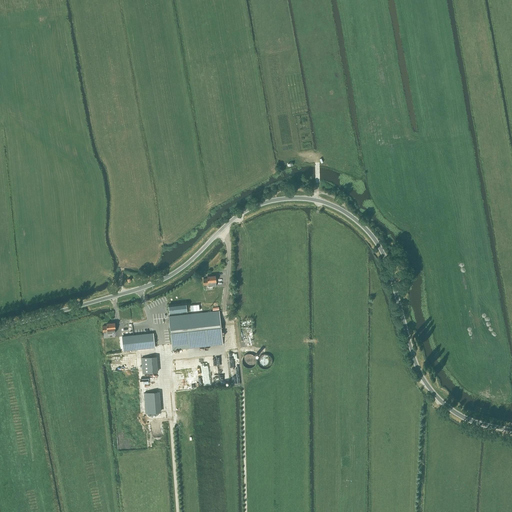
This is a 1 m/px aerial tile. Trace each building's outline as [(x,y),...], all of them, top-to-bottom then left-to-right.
[(207,278),(203,279),(204,285),(208,285),(208,286),(212,286),(216,286),(216,282),(216,275),(207,276),(207,278)] [(170,313),(187,312),(186,303),(169,304),(170,313)] [(172,350),(223,344),(219,311),(169,316),(172,350)] [(107,325),(102,326),(103,332),(107,331),(107,333),(115,333),(115,329),(115,323),(106,323),(107,325)] [(123,337),(122,337),(124,350),(124,351),(135,349),(139,349),(155,347),(153,333),(133,336),(123,337)] [(255,362),(256,361),(255,360),(255,359),(254,357),(254,356),(253,355),(251,355),(250,354),(249,354),(247,354),(246,355),(245,355),(244,356),(243,357),(242,358),(242,360),(242,361),(242,362),(242,364),(243,365),(244,366),(245,367),(246,367),(247,368),(249,368),(250,368),(251,367),(252,367),(254,366),(254,365),(255,364),(255,362)] [(271,362),(271,361),(271,360),(271,358),(270,357),(269,356),(268,355),(267,354),(265,354),(264,354),(262,354),(261,354),(260,355),(259,356),(258,358),(257,359),(257,360),(257,362),(257,363),(258,365),(259,366),(260,367),(261,368),(262,368),(264,368),(265,368),(267,368),(268,367),(269,366),(270,365),(271,364),(271,362)] [(157,357),(141,358),(142,374),(158,373),(157,357)] [(145,414),(161,413),(160,393),(154,393),(154,392),(144,393),(145,414)]
